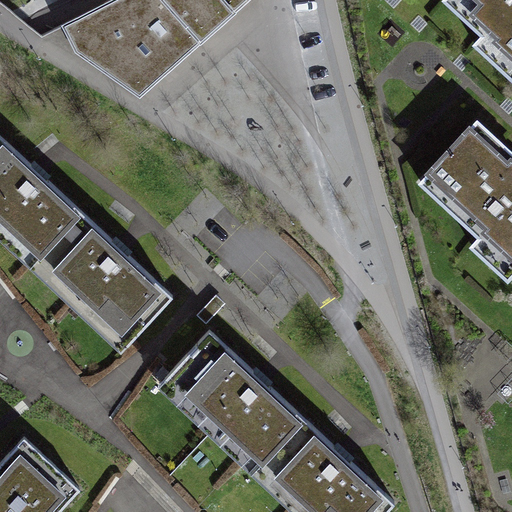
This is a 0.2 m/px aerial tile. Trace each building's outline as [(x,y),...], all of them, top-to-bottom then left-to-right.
[(113,0),(104,5),(63,26),(77,53),(139,97),(247,0),(113,0)] [(511,0),(450,0),(511,58),(511,0)] [(511,156),(468,116),(412,175),(511,266),(511,265),(511,156)] [(42,175),(0,136),(0,246),(115,353),(169,294),(117,245),(42,175)] [(381,511),(393,499),(345,454),(264,381),(207,329),(157,384),(296,511),(381,511)] [(0,511),(55,511),(79,486),(26,437),(0,465),(0,511)]
